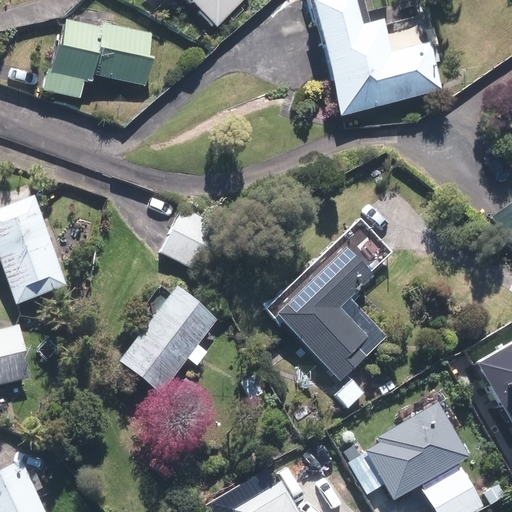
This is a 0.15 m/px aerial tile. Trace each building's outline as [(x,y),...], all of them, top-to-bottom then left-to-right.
[(240,0),(167,0),(169,1),(169,0),(186,0),(213,27),(240,0)] [(366,25),(358,0),(306,0),(337,117),(438,91),(426,46),(384,57),(375,23),(366,25)] [(99,29),(62,22),(56,49),(53,48),(48,73),(46,72),(42,92),(77,98),(80,82),(87,83),(88,76),(143,86),(148,60),(143,59),(148,35),(100,26),(99,29)] [(63,286),(27,198),(0,209),(0,277),(12,306),(63,286)] [(511,199),(490,216),(511,244),(511,199)] [(180,210),(159,254),(192,270),(213,226),(180,210)] [(354,223),(266,308),(337,381),(382,337),(345,300),(388,258),(354,223)] [(116,363),(158,394),(212,320),(170,289),(116,363)] [(0,330),(0,384),(26,378),(14,327),(0,330)] [(511,379),(511,342),(477,362),(493,390),(511,379)] [(509,421),(511,418),(511,379),(493,390),(509,421)] [(361,451),(389,500),(462,458),(432,406),(375,438),(377,442),(361,451)] [(40,511),(16,463),(0,470),(0,511),(40,511)] [(456,467),(417,490),(430,511),(467,511),(478,505),(456,467)] [(293,511),(278,484),(229,511),(293,511)]
